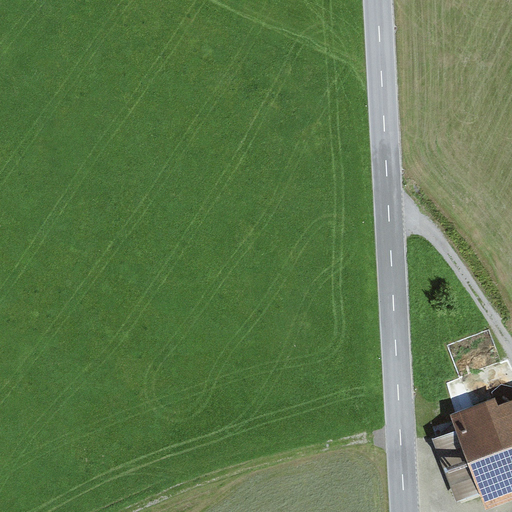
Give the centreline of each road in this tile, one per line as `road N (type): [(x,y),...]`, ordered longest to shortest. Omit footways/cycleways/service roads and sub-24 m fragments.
road 1 (tertiary): [(389,216),(405,511)]
road 2 (track): [(138,511),(255,467),(401,436)]
road 3 (tertiary): [(378,0),(389,216)]
road 4 (unclassified): [(511,347),(426,229),(389,216)]
